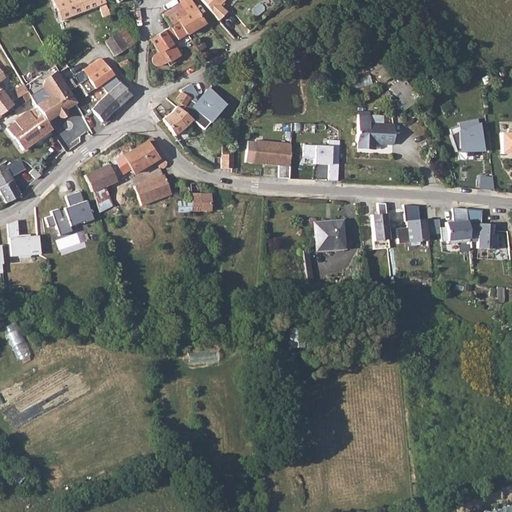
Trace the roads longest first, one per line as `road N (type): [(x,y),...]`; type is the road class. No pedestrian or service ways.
road 1 (unclassified): [(136,121),(200,177),(511,203)]
road 2 (track): [(143,94),(312,0)]
road 3 (unclassified): [(0,213),(136,121)]
road 4 (residential): [(136,121),(146,80),(138,54),(163,0)]
